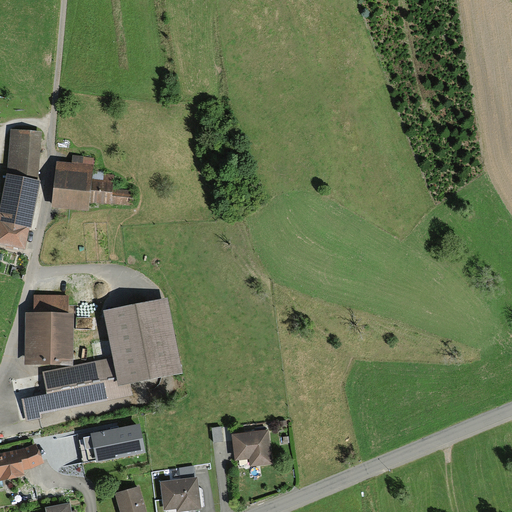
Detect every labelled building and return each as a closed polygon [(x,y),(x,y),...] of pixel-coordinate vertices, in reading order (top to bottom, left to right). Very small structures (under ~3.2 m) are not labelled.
[(43,133),(11,130),(7,176),(0,210),(0,247),(26,252),(30,231),(32,231),(41,183),(39,183),(43,133)] [(72,164),(57,163),(51,209),(89,212),(90,204),(134,206),(135,191),(114,189),(115,176),(105,175),(105,173),(94,172),(95,158),(73,156),(72,164)] [(34,314),(26,314),(25,365),(73,366),(74,313),(68,313),(69,297),(34,297),(34,314)] [(103,312),(112,358),(118,386),(130,383),(182,373),(167,299),(103,312)] [(112,358),(42,372),(47,394),(22,399),(27,421),(41,418),(40,414),(132,396),(130,383),(118,386),(112,358)] [(145,453),(139,424),(91,433),(91,436),(79,439),(84,462),(96,460),(96,463),(145,453)] [(222,427),(211,429),(213,444),(224,443),(222,427)] [(268,430),(231,434),(234,460),(249,459),(249,466),(272,463),(268,430)] [(25,449),(0,454),(0,481),(25,477),(24,471),(32,470),(44,464),(36,445),(25,449)] [(180,480),(160,482),(163,511),(176,509),(176,511),(179,511),(201,509),(199,490),(198,478),(196,478),(194,465),(179,467),(180,480)] [(146,511),(139,487),(114,495),(119,511),(146,511)]
